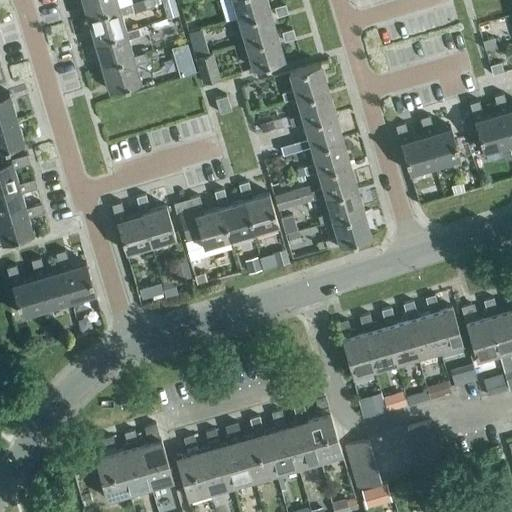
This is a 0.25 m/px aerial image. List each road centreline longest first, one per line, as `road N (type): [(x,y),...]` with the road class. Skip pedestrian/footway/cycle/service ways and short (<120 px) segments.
road 1 (residential): [(131,349),(18,0)]
road 2 (residential): [(339,0),(415,258)]
road 3 (residential): [(511,402),(463,416),(443,405),(348,431),(333,377)]
road 4 (residential): [(0,483),(79,383),(131,349)]
road 5 (residential): [(131,349),(309,290)]
road 6 (residential): [(169,422),(333,377)]
